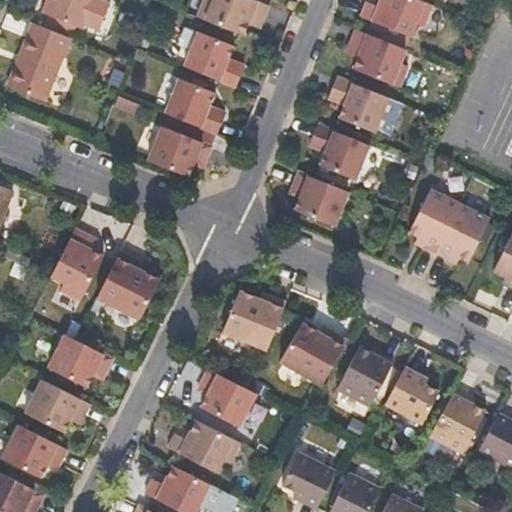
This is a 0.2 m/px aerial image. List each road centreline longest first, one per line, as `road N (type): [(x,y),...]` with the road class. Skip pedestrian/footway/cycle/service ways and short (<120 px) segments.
road 1 (residential): [(226,230),(511,361)]
road 2 (residential): [(226,230),(88,511)]
road 3 (residential): [(226,230),(323,0)]
road 4 (residential): [(0,143),(226,230)]
